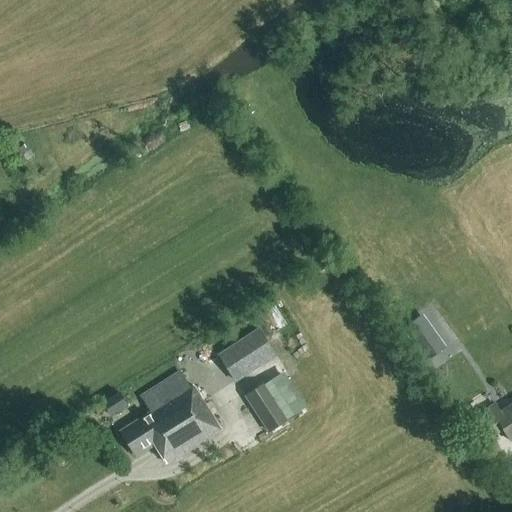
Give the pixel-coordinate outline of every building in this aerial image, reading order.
[(26,144),(15,152),(23,164),(35,157),(26,144)] [(321,278),(337,268),(331,259),(315,268),(321,278)] [(425,363),(446,348),(422,315),(402,330),(425,363)] [(259,370),(278,357),(259,329),(220,356),(238,384),(239,384),(259,370)] [(190,387),(181,373),(142,397),(151,413),(122,431),(137,456),(156,445),(167,463),(221,430),(193,385),(190,387)] [(268,435),(289,421),(265,385),(243,398),(268,435)] [(112,415),(128,405),(121,394),(105,404),(112,415)] [(511,405),(500,413),(495,405),(476,417),(489,438),(502,431),(509,442),(511,440),(511,405)]
